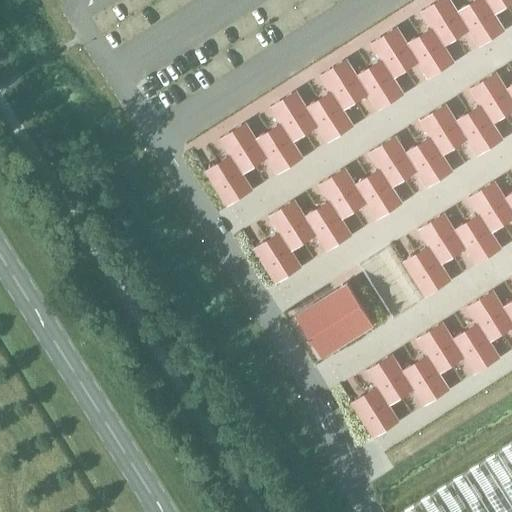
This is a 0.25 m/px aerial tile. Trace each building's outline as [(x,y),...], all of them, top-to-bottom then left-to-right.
[(230,157),(205,173),(228,208),(253,192),(242,176),(268,160),(278,176),(303,160),(293,144),(318,128),(328,144),(353,128),(343,112),(368,96),(379,112),(404,96),(393,80),(419,64),(429,80),(454,64),(444,48),(469,32),(479,48),(504,32),(494,16),(511,4),(511,0),(477,0),(457,13),(448,0),(441,0),(421,13),(432,29),(406,45),(396,29),(371,45),(381,61),(356,77),(346,61),(321,77),(331,93),(306,109),(296,93),(270,109),(281,125),(255,141),(245,125),(220,141),(230,157)] [(279,233),(254,249),(276,284),(301,268),(291,252),(316,236),(327,252),(352,236),(341,220),(367,204),(377,220),(402,205),(392,188),(417,172),(427,188),(452,173),(442,156),(467,140),(478,156),(503,141),(492,124),(511,111),(511,85),(505,89),(495,73),(470,89),(480,105),(455,121),(445,105),(420,121),(430,137),(405,153),(394,137),(369,153),(380,169),(354,185),(344,169),(319,185),(329,201),(304,217),(294,201),(269,217),(279,233)] [(428,246),(403,262),(426,297),(451,281),(440,265),(466,249),(476,265),(501,249),(491,233),(511,219),(511,193),(504,198),(494,182),(468,198),(479,214),(454,230),(443,214),(418,230),(428,246)] [(347,283),(296,315),(322,356),(372,323),(347,283)] [(376,386),(351,402),(374,437),(399,421),(388,405),(414,389),(424,405),(449,390),(439,373),(464,357),(474,373),(499,358),(489,341),(511,326),(511,300),(502,306),(492,290),(467,306),(477,322),(452,338),(441,322),(416,338),(427,354),(401,370),(391,354),(366,370),(376,386)] [(511,511),(511,439),(395,511),(511,511)]
